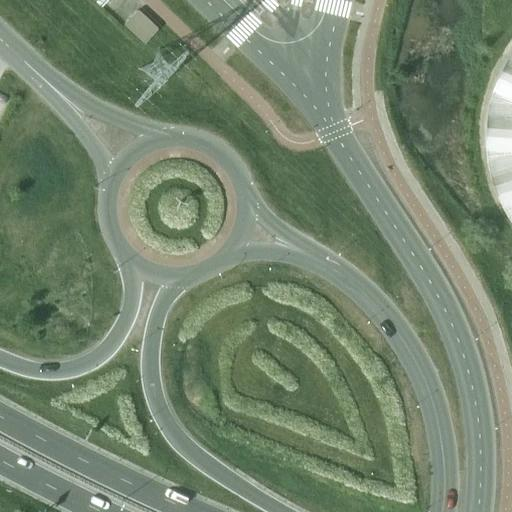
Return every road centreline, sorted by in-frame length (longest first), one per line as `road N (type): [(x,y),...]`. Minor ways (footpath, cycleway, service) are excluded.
road 1 (tertiary): [(305,253),(367,297),(416,360),(437,415),(441,511)]
road 2 (trunk): [(284,511),(192,454),(160,415),(148,367),(152,324),(178,280)]
road 3 (trunk): [(204,511),(0,412)]
road 4 (trunk): [(133,265),(130,309),(117,338),(89,363),(57,372),(0,356)]
road 5 (tertiary): [(249,197),(225,152),(194,136),(159,136)]
